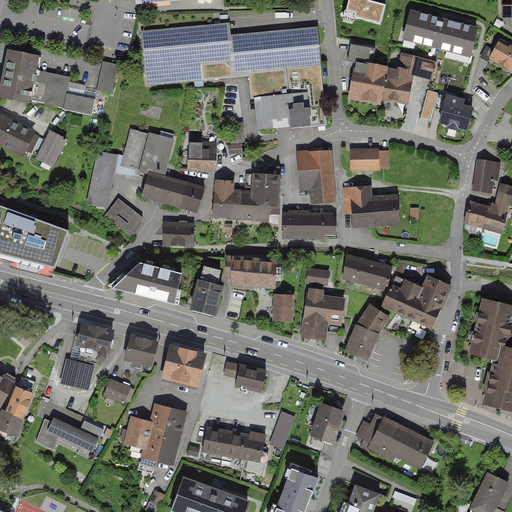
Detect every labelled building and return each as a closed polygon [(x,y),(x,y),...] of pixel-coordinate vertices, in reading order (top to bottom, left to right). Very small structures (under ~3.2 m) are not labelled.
[(369,0),(350,0),(348,11),(355,13),(354,18),(381,25),(386,7),(369,2),(369,0)] [(479,25),(411,7),(403,37),(471,55),(479,25)] [(230,21),(142,30),(147,84),(236,75),(231,33),(230,21)] [(317,24),(231,33),(236,75),(249,74),(321,67),(317,24)] [(354,36),(349,59),(370,63),(373,47),(367,46),(368,39),(354,36)] [(511,72),(511,47),(498,39),(487,59),(511,72)] [(10,51),(1,97),(30,103),(30,100),(36,71),(39,56),(10,51)] [(104,61),(97,92),(112,95),(118,64),(104,61)] [(379,103),(385,71),(355,66),(350,98),(379,103)] [(327,124),(321,67),(249,74),(254,130),(258,129),(259,135),(278,133),(277,125),(291,124),(291,128),(312,125),(327,124)] [(70,77),(36,71),(30,100),(64,107),(64,110),(93,115),(96,99),(67,93),(70,77)] [(416,77),(385,71),(379,103),(410,108),(416,77)] [(445,105),(438,129),(468,137),(474,113),(445,105)] [(42,137),(0,117),(0,145),(31,160),(42,137)] [(52,133),(40,159),(59,169),(72,143),(52,133)] [(149,170),(170,174),(176,143),(155,139),(149,170)] [(189,140),(190,165),(218,164),(217,140),(189,140)] [(337,202),(334,146),(305,148),(308,204),(337,202)] [(109,204),(120,152),(97,147),(86,200),(109,204)] [(388,150),(351,151),(351,171),(388,171),(388,150)] [(499,163),(479,160),(474,192),(494,195),(499,163)] [(143,193),(168,199),(174,176),(149,170),(143,193)] [(283,173),(267,172),(266,208),(282,209),(283,173)] [(168,199),(193,205),(199,182),(174,176),(168,199)] [(215,180),(215,218),(233,219),(234,180),(215,180)] [(511,183),(502,181),(494,209),(511,213),(511,183)] [(266,190),(235,190),(234,219),(265,220),(266,190)] [(402,196),(352,200),(354,223),(404,219),(402,196)] [(147,221),(118,200),(106,218),(134,238),(147,221)] [(508,214),(473,204),(466,228),(501,237),(508,214)] [(69,231),(0,206),(0,255),(56,270),(69,231)] [(338,214),(285,214),(285,239),(338,238),(338,214)] [(197,219),(166,219),(166,246),(196,246),(197,219)] [(395,269),(348,258),(344,273),(391,284),(395,269)] [(278,263),(234,259),(231,286),(276,290),(278,263)] [(139,262),(114,288),(177,306),(184,274),(139,262)] [(308,283),(330,286),(331,269),(309,267),(308,283)] [(393,289),(385,308),(431,328),(451,286),(430,276),(419,301),(393,289)] [(200,281),(193,310),(217,316),(225,287),(200,281)] [(346,297),(307,293),(303,338),(327,340),(329,322),(344,324),(346,297)] [(277,295),(274,319),(293,321),(296,297),(277,295)] [(471,353),(501,360),(511,313),(511,303),(483,297),(471,353)] [(347,348),(372,359),(390,317),(365,307),(347,348)] [(108,356),(113,333),(84,325),(78,349),(108,356)] [(153,372),(160,345),(130,337),(123,364),(153,372)] [(214,358),(173,347),(164,379),(205,390),(214,358)] [(491,405),(511,409),(511,349),(505,348),(491,405)] [(95,367),(67,360),(61,384),(89,391),(95,367)] [(271,370),(241,363),(235,385),(266,393),(271,370)] [(0,406),(1,407),(16,379),(0,370),(0,406)] [(131,385),(112,377),(105,396),(124,403),(131,385)] [(310,386),(293,381),(291,388),(308,393),(310,386)] [(27,419),(34,395),(17,390),(9,414),(27,419)] [(172,467),(187,411),(149,401),(134,457),(172,467)] [(310,434),(338,444),(350,412),(322,402),(310,434)] [(286,449),(298,415),(283,410),(271,443),(286,449)] [(19,443),(27,419),(9,414),(1,438),(19,443)] [(100,438),(56,417),(46,439),(90,459),(100,438)] [(437,442),(381,417),(368,445),(424,470),(437,442)] [(269,433),(210,423),(205,455),(264,464),(269,433)] [(192,444),(189,453),(200,456),(203,448),(192,444)] [(308,511),(324,470),(289,457),(269,511),(308,511)] [(511,483),(489,473),(471,511),(502,511),(511,492),(511,483)] [(243,511),(248,501),(182,476),(167,511),(243,511)] [(372,511),(380,493),(356,484),(345,511),(372,511)] [(45,511),(22,500),(15,511),(45,511)]
